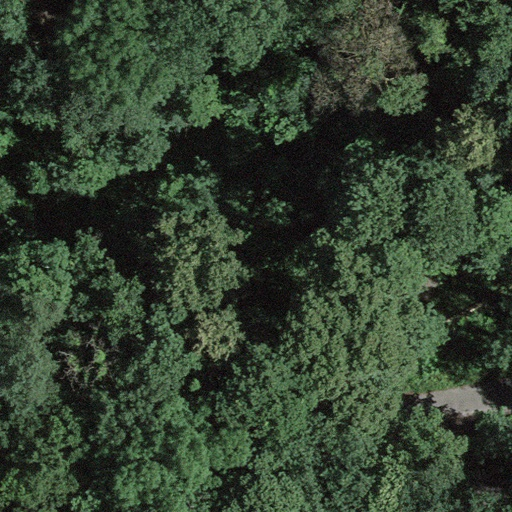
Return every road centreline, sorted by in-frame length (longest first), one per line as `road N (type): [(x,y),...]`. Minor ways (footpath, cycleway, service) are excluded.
road 1 (track): [(0,470),(511,394)]
road 2 (track): [(511,191),(336,418)]
